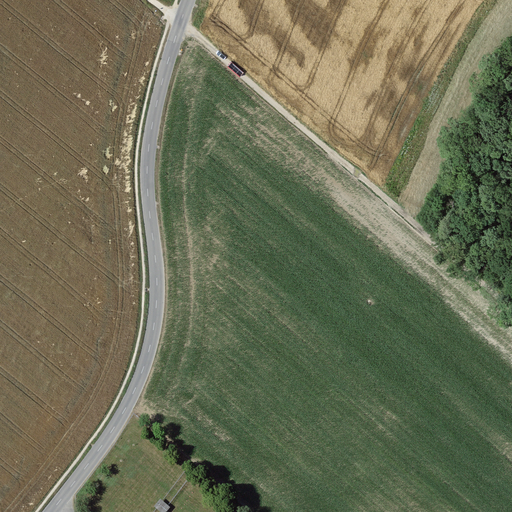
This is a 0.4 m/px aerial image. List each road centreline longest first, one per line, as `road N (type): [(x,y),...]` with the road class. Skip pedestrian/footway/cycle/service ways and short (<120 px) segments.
road 1 (unclassified): [(58,503),(126,408),(148,353),(157,277),(147,159),(188,0)]
road 2 (track): [(511,311),(151,0)]
